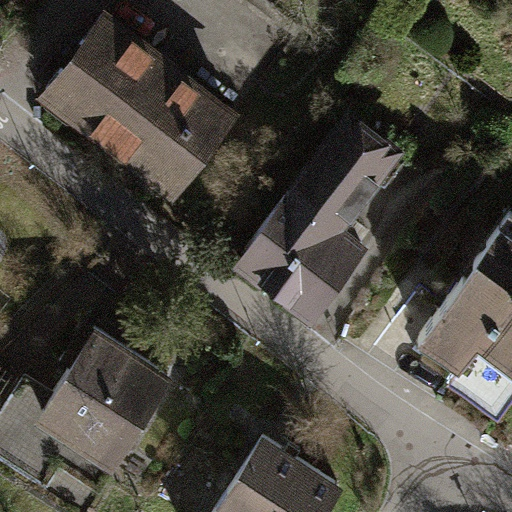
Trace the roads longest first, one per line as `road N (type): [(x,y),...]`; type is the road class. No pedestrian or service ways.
road 1 (residential): [(0,121),(326,365)]
road 2 (residential): [(326,365),(447,460)]
